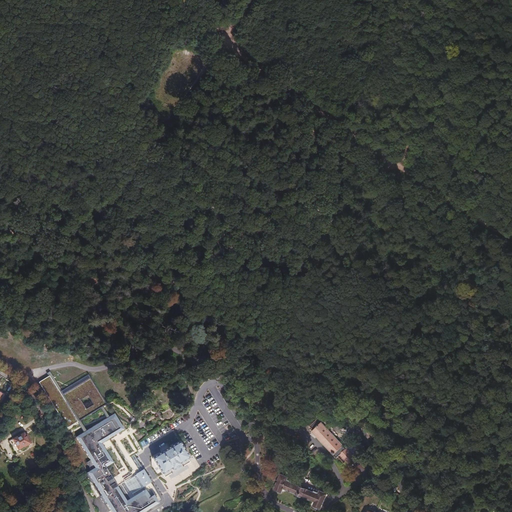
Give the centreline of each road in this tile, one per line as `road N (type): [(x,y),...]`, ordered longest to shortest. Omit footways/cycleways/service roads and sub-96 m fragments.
road 1 (track): [(223,40),(394,164)]
road 2 (residential): [(96,511),(39,405),(0,374)]
road 3 (track): [(394,164),(511,243)]
